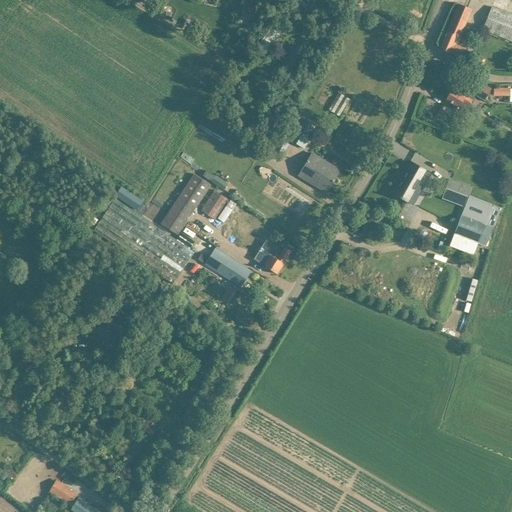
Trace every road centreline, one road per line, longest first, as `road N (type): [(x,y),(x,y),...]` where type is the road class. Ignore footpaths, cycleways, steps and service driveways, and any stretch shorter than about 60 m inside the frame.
road 1 (unclassified): [(160,511),(345,221),(392,139),(429,50)]
road 2 (track): [(0,414),(133,511)]
